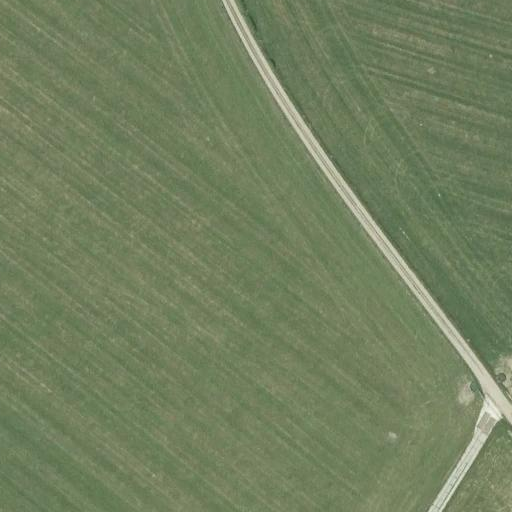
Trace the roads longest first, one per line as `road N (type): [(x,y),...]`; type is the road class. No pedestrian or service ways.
road 1 (track): [(227,0),(306,140),(511,418)]
road 2 (track): [(501,404),(434,511)]
